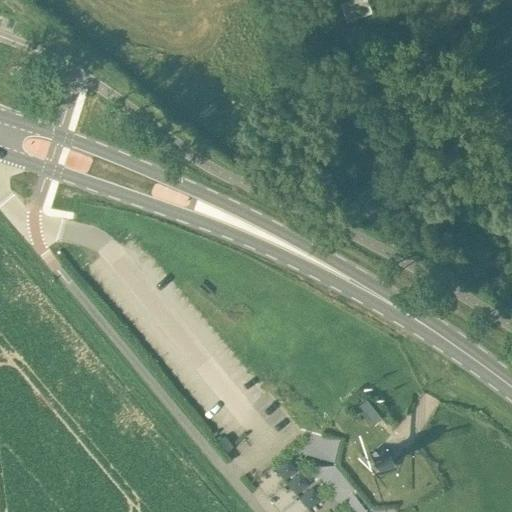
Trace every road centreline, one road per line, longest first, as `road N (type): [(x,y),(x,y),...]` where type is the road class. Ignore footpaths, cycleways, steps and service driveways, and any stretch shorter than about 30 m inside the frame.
road 1 (secondary): [(363,287),(286,233),(215,197),(0,115)]
road 2 (secondary): [(0,154),(196,218),(363,287)]
road 3 (secondary): [(363,287),(511,389)]
